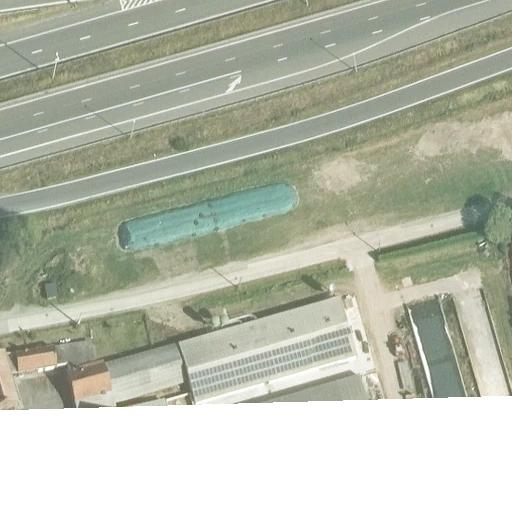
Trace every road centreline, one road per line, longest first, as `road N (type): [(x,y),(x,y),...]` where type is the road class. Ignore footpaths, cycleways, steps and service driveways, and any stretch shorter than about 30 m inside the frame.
road 1 (tertiary): [(511,57),(345,121),(0,208)]
road 2 (residential): [(0,326),(511,211)]
road 3 (motorway): [(0,125),(436,0)]
road 4 (motorway): [(218,0),(0,62)]
